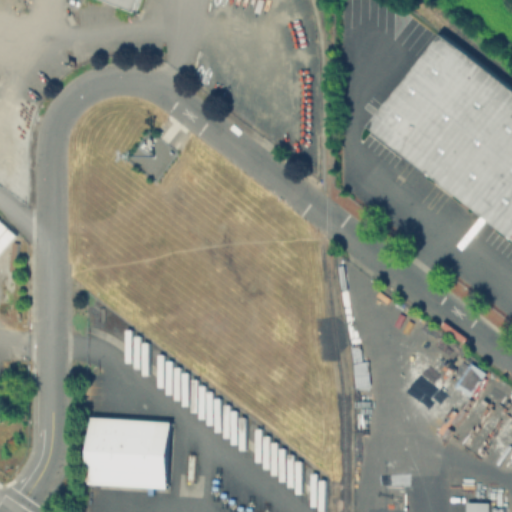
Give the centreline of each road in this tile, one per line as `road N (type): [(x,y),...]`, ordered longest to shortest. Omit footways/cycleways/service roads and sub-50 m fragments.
road 1 (residential): [(511,360),(139,79),(104,77),(61,106),(49,134),(48,199)]
road 2 (residential): [(49,267),(49,451),(14,511)]
